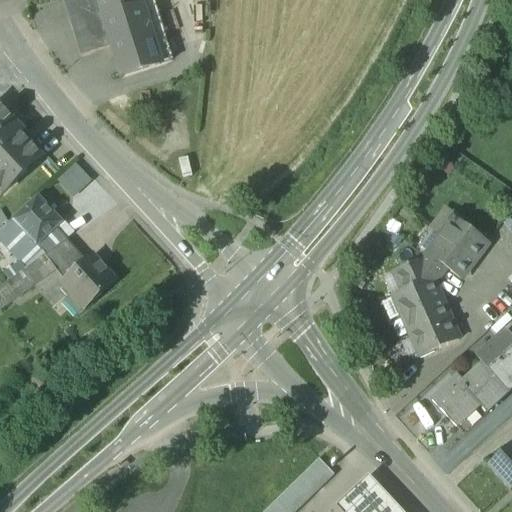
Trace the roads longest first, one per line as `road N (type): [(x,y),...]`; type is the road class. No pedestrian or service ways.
road 1 (secondary): [(290,306),(361,231),(416,152),(480,45),(497,0)]
road 2 (secondary): [(472,0),(380,158),(272,286)]
road 3 (secondary): [(239,320),(24,511)]
road 4 (secondary): [(136,456),(192,426),(246,410),(291,410),(332,422)]
road 5 (residential): [(153,201),(37,70)]
road 6 (secondary): [(136,456),(256,339)]
road 7 (residential): [(153,201),(159,221),(239,320)]
road 8 (residential): [(272,286),(173,206),(153,201)]
road 9 (unclassified): [(363,433),(290,306)]
